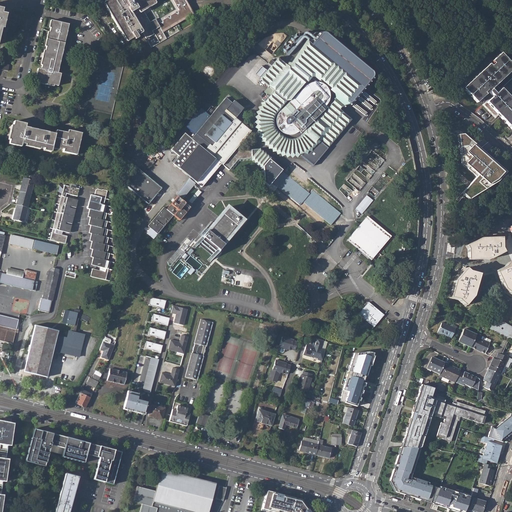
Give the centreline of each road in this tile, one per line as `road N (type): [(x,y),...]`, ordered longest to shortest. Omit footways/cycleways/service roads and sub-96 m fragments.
road 1 (secondary): [(325,0),(363,33),(399,88),(429,197),(414,300),(348,484)]
road 2 (tertiary): [(0,409),(293,485),(336,506)]
road 3 (tertiary): [(344,486),(11,396)]
road 4 (residential): [(84,192),(84,261),(64,263),(51,315),(21,329),(11,396)]
road 5 (secondary): [(416,336),(441,225),(426,110)]
road 6 (secondary): [(367,491),(416,336)]
road 7 (secondary): [(426,110),(391,36),(363,0)]
road 8 (track): [(238,439),(283,328)]
